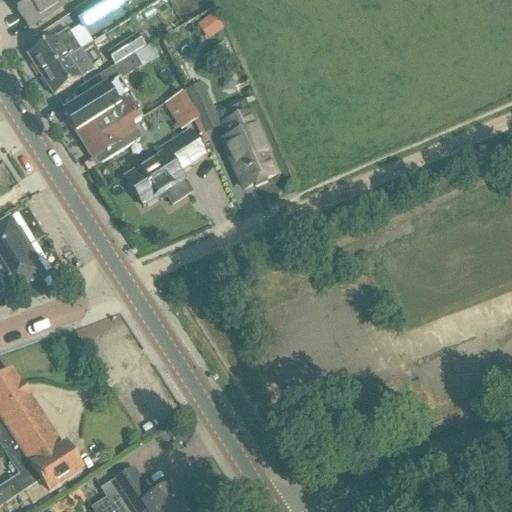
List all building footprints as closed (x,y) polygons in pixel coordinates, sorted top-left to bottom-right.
[(0,0),(0,11),(10,5),(6,0),(0,0)] [(12,0),(19,10),(16,12),(28,30),(74,0),(12,0)] [(107,0),(101,0),(75,17),(84,32),(115,12),(107,0)] [(213,17),(198,28),(210,43),(225,32),(213,17)] [(55,40),(27,57),(40,78),(68,60),(62,50),(73,43),(67,33),(55,40)] [(124,46),(109,56),(117,67),(132,58),(124,46)] [(149,47),(132,58),(117,67),(78,91),(85,102),(64,115),(75,134),(76,133),(81,141),(134,108),(130,101),(119,83),(131,76),(157,60),(149,47)] [(224,47),(213,51),(219,66),(230,61),(224,47)] [(68,60),(40,78),(53,98),(81,80),(80,79),(92,71),(80,53),(68,60)] [(157,90),(170,119),(189,111),(176,82),(157,90)] [(202,86),(185,94),(206,138),(222,131),(202,86)] [(243,100),(217,111),(230,141),(223,143),(243,191),(275,177),(255,131),(256,131),(243,100)] [(134,108),(81,141),(97,168),(142,141),(134,127),(142,122),(134,108)] [(163,154),(123,179),(142,208),(164,195),(170,205),(189,193),(182,183),(177,175),(204,157),(188,132),(167,146),(161,150),(163,154)] [(224,156),(214,161),(234,200),(244,195),(224,156)] [(0,296),(7,293),(10,298),(41,279),(33,267),(35,266),(17,237),(15,238),(8,225),(0,230),(0,296)] [(406,275),(391,281),(396,291),(394,292),(409,330),(511,290),(511,228),(472,244),(468,233),(400,259),(406,275)] [(0,448),(19,477),(0,489),(0,509),(41,483),(49,495),(82,473),(65,447),(61,450),(27,399),(28,398),(21,386),(20,387),(10,373),(0,379),(0,448)] [(133,471),(100,492),(113,511),(173,511),(181,507),(169,488),(157,495),(155,492),(149,496),(142,484),(133,471)]
